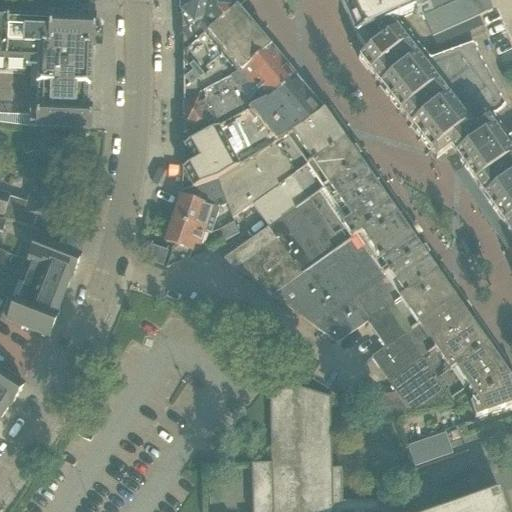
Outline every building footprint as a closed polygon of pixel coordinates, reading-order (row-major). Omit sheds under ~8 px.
[(180,0),(182,55),(236,9),(228,0),(180,0)] [(343,0),(339,2),(355,37),(395,19),(418,9),(432,39),(478,18),(492,12),(488,0),(343,0)] [(270,49),(236,9),(182,55),(183,104),(240,74),(270,49)] [(0,126),(36,131),(90,133),(91,110),(87,110),(88,91),(89,91),(91,53),(93,53),(94,21),(49,19),(49,21),(8,19),(8,17),(0,16),(0,126)] [(395,19),(355,37),(367,53),(359,59),(358,60),(359,61),(368,72),(369,74),(373,79),(375,81),(379,86),(380,87),(388,99),(390,101),(398,112),(400,114),(404,119),(406,121),(410,126),(411,128),(419,139),(421,141),(430,152),(431,153),(435,158),(436,160),(437,159),(445,154),(450,149),(450,150),(463,168),(464,170),(511,239),(511,257),(511,258),(511,134),(508,138),(506,135),(493,116),(504,107),(505,107),(472,45),(430,60),(395,19)] [(240,74),(183,104),(183,146),(184,146),(264,104),(265,105),(296,79),(270,49),(240,74)] [(264,104),(184,146),(183,146),(184,148),(185,147),(190,157),(183,161),(181,185),(183,191),(190,191),(217,181),(270,149),(281,144),(279,142),(303,130),(324,112),(296,79),(265,105),(264,104)] [(343,141),(324,112),(303,130),(279,142),(281,144),(270,149),(217,181),(226,206),(232,220),(252,206),(343,141)] [(343,141),(252,206),(268,229),(359,164),(343,141)] [(359,164),(268,229),(223,261),(272,298),(287,287),(295,281),(355,239),(393,213),(359,164)] [(37,169),(27,205),(25,214),(56,222),(68,177),(37,169)] [(180,199),(177,207),(173,206),(169,220),(173,221),(204,231),(208,219),(215,221),(219,209),(226,206),(217,181),(190,191),(183,191),(180,192),(181,194),(184,193),(181,200),(180,199)] [(0,215),(4,216),(10,197),(0,194),(0,215)] [(295,281),(287,287),(272,298),(311,327),(333,311),(420,251),(393,213),(355,239),(295,281)] [(204,231),(173,221),(165,244),(174,247),(166,271),(189,260),(194,245),(198,247),(204,231)] [(219,231),(224,242),(239,235),(233,223),(219,231)] [(70,279),(69,280),(71,280),(80,257),(36,240),(27,263),(32,265),(32,264),(70,279)] [(420,251),(333,311),(311,327),(336,345),(367,324),(437,275),(420,251)] [(32,265),(25,283),(62,298),(69,280),(70,279),(32,264),(32,265)] [(454,300),(437,275),(367,324),(384,349),(454,300)] [(25,283),(17,301),(17,302),(55,317),(55,316),(62,298),(25,283)] [(17,302),(17,301),(16,300),(15,301),(8,299),(0,320),(48,340),(57,317),(55,316),(55,317),(17,302)] [(454,300),(384,349),(370,359),(387,383),(405,370),(471,325),(454,300)] [(471,325),(405,370),(387,383),(391,389),(432,367),(447,363),(479,345),(484,352),(488,349),(471,325)] [(391,389),(395,394),(369,399),(366,392),(365,393),(375,422),(469,405),(474,421),(511,407),(511,383),(488,349),(484,352),(479,345),(447,363),(432,367),(391,389)] [(0,370),(0,399),(9,405),(9,406),(10,407),(24,386),(0,370)] [(331,469),(330,399),(279,383),(268,379),(270,465),(250,465),(251,511),(506,511),(499,492),(482,498),(480,498),(478,499),(440,511),(389,511),(389,501),(378,502),(376,502),(359,502),(341,502),(341,469),(331,469)] [(0,419),(9,406),(9,405),(0,399),(0,419)] [(445,434),(407,447),(414,468),(452,454),(445,434)]
